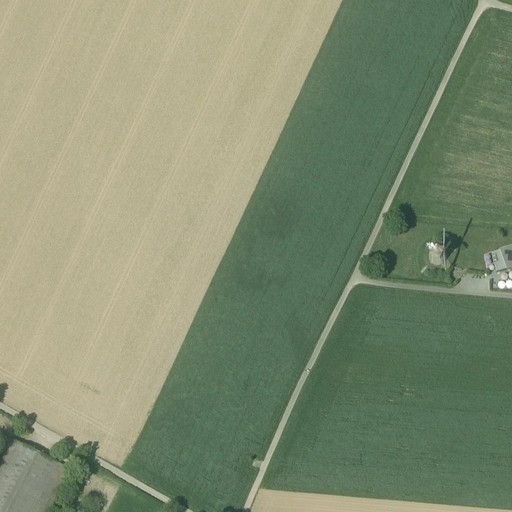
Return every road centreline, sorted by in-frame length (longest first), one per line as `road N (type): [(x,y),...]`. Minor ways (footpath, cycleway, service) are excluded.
road 1 (track): [(352,281),(482,0)]
road 2 (track): [(246,511),(352,281)]
road 3 (track): [(183,511),(0,406)]
